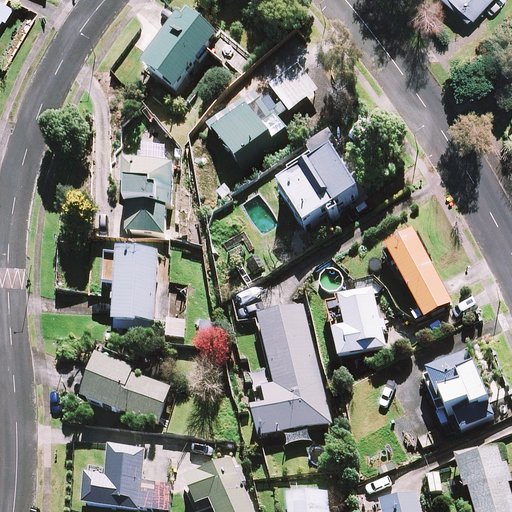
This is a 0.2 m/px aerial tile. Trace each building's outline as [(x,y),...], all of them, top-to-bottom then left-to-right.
[(490,0),(441,0),(467,25),(490,0)] [(11,13),(7,10),(0,6),(0,24),(3,26),(11,13)] [(220,38),(188,14),(146,70),(178,94),(220,38)] [(251,58),(236,50),(228,65),(243,73),(251,58)] [(318,97),(299,72),(271,93),(290,118),(318,97)] [(260,126),(250,111),(213,136),(239,174),(289,140),(273,116),(260,126)] [(308,242),(331,225),(334,230),(342,224),(339,220),(361,205),(334,167),(320,177),(311,164),(287,180),(296,193),(281,204),(308,242)] [(168,240),(170,167),(125,166),(124,187),(127,187),(126,239),(168,240)] [(453,311),(414,240),(387,255),(426,325),(453,311)] [(160,261),(119,259),(119,270),(107,270),(105,292),(118,293),(116,334),(156,336),(160,261)] [(388,358),(373,299),(341,307),(344,320),(330,323),(341,369),(388,358)] [(304,313),(258,323),(271,381),(248,386),(261,446),(287,440),(289,449),(310,445),(307,433),(330,428),(304,313)] [(217,331),(202,330),(202,348),(216,349),(217,331)] [(496,422),(469,364),(424,386),(444,429),(455,424),(462,438),(496,422)] [(135,377),(99,368),(87,413),(161,432),(171,395),(132,386),(135,377)] [(145,458),(111,456),(109,485),(87,483),(85,511),(168,511),(170,490),(144,488),(145,458)] [(511,481),(508,470),(504,472),(499,458),(462,470),(458,472),(467,499),(470,498),(474,511),(511,511),(511,496),(510,491),(511,490),(511,481)] [(250,511),(233,470),(185,490),(194,511),(250,511)] [(329,511),(329,501),(290,504),(290,511),(329,511)]
